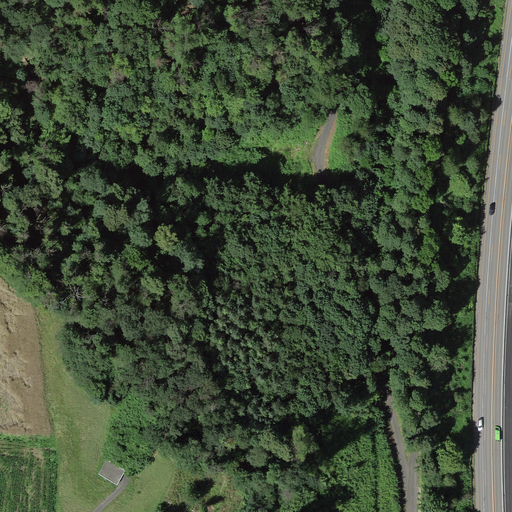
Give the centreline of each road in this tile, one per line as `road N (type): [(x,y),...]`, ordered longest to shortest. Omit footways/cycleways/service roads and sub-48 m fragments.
road 1 (track): [(315,0),(340,53),(334,112),(319,147),(322,178),(358,247),(414,496)]
road 2 (unclassified): [(414,511),(426,204),(456,0)]
road 3 (motorway): [(511,130),(494,340),(494,511)]
